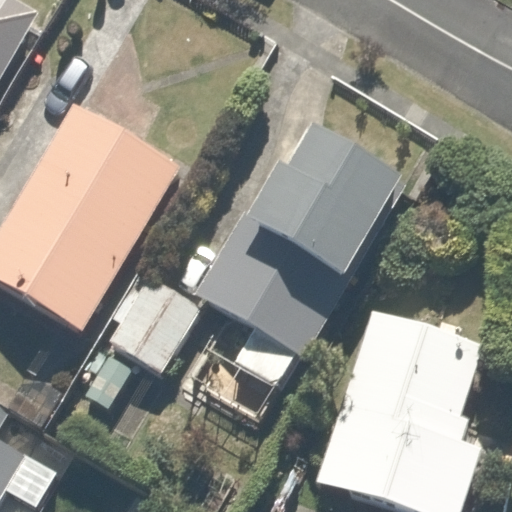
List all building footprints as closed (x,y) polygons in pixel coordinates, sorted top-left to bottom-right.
[(0,56),(19,21),(0,10),(0,56)] [(63,121),(0,230),(0,295),(81,342),(171,183),(63,121)] [(189,309),(239,337),(224,364),(286,399),(301,372),(402,194),(290,131),(189,309)] [(127,283),(103,320),(115,328),(104,345),(153,377),(188,323),(127,283)] [(448,445),(476,354),(364,320),(312,489),(386,511),(463,511),(481,455),(448,445)] [(0,449),(0,501),(23,463),(0,449)]
